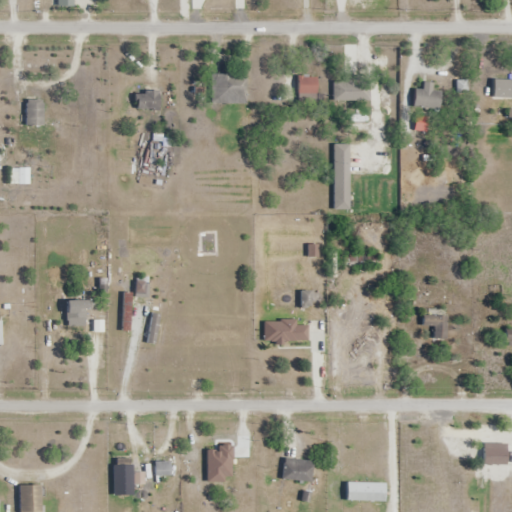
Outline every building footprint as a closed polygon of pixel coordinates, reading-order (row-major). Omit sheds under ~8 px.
[(499,91),(511,90),(511,67),(499,68),(499,91)] [(211,104),(246,104),(246,76),(211,76),(211,104)] [(317,94),(317,77),(298,77),(298,94),(317,94)] [(159,109),(159,92),(136,92),(136,109),(159,109)] [(43,127),(43,100),(26,100),(26,127),(43,127)] [(123,331),(131,331),(131,294),(123,294),(123,331)] [(87,301),(67,301),(67,327),(87,327),(87,301)] [(21,345),(29,345),(29,306),(21,306),(21,345)] [(434,327),(434,341),(446,341),(446,316),(423,316),(423,327),(434,327)] [(263,321),(263,342),(307,342),(307,326),(296,326),(296,321),(263,321)] [(507,444),(483,444),(483,466),(507,466),(507,444)] [(313,462),(284,459),(282,480),(311,483),(313,462)] [(155,476),(169,476),(169,463),(155,463),(155,476)] [(113,465),(113,496),(133,496),(133,465),(113,465)] [(19,511),(41,511),(41,486),(19,486),(19,511)]
